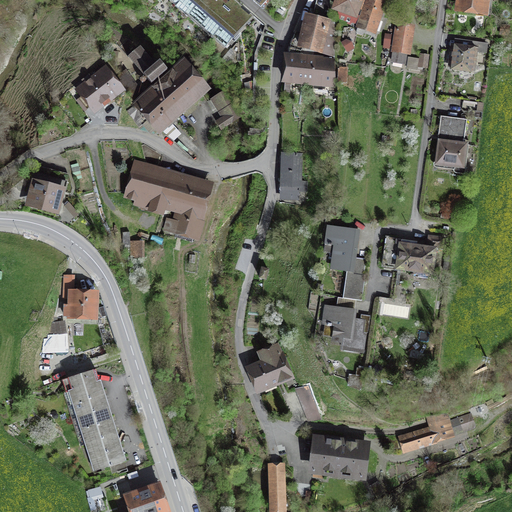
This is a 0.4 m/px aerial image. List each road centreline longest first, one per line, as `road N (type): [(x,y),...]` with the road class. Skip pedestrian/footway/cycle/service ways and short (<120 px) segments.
road 1 (tertiary): [(0,218),(48,227),(100,268),(183,511)]
road 2 (residential): [(274,160),(238,322),(243,367),(276,463),(277,511)]
road 3 (residential): [(445,0),(411,233),(379,228),(366,311)]
road 4 (residential): [(0,177),(25,158),(102,133),(147,138),(206,170),(274,160)]
road 5 (residential): [(286,36),(274,160)]
